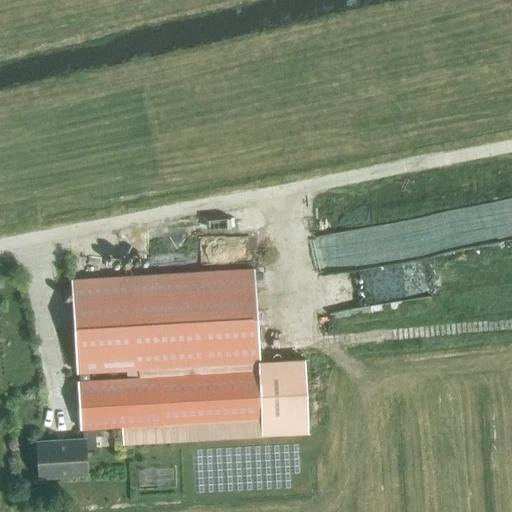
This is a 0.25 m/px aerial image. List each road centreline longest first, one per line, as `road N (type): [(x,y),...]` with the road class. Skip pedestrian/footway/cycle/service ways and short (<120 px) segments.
road 1 (track): [(511,144),(27,240)]
road 2 (track): [(511,324),(285,344),(275,191)]
